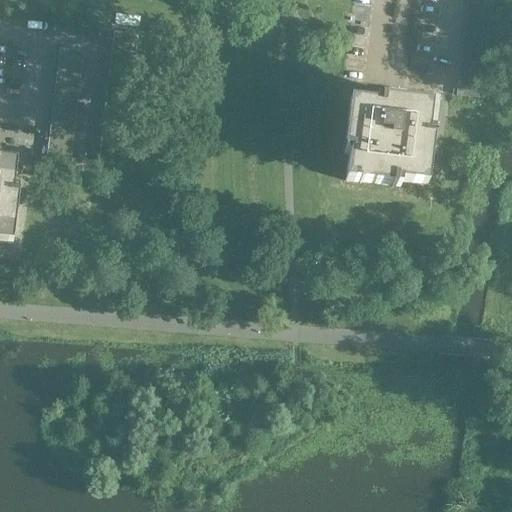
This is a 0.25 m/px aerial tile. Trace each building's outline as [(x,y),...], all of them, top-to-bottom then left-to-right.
[(482,0),(467,0),(467,10),(490,12),(492,1),(482,0)] [(467,10),(465,22),(489,25),(490,12),(467,10)] [(139,18),(115,15),(114,25),(138,28),(139,18)] [(465,22),(464,34),(487,37),(489,25),(465,22)] [(137,33),(113,30),(112,42),(136,45),(137,33)] [(464,34),(462,47),(486,50),(487,37),(464,34)] [(136,45),(112,42),(111,54),(134,57),(136,45)] [(462,47),(461,59),(484,61),(486,50),(462,47)] [(83,51),(59,48),(58,60),(81,63),(83,51)] [(134,57),(111,54),(109,66),(133,69),(134,57)] [(461,59),(459,71),(483,74),(484,61),(461,59)] [(81,63),(58,60),(56,72),(80,75),(81,63)] [(133,69),(109,66),(108,78),(132,81),(133,69)] [(459,71),(457,83),(481,86),(483,74),(459,71)] [(80,75),(56,72),(55,84),(79,87),(80,75)] [(132,81),(108,78),(106,90),(130,93),(132,81)] [(457,83),(456,95),(480,98),(481,86),(457,83)] [(79,87),(55,84),(53,96),(77,98),(79,87)] [(130,93),(106,90),(105,102),(129,105),(130,93)] [(429,104),(349,94),(343,154),(348,155),(345,181),(399,187),(400,182),(426,185),(432,131),(427,130),(429,104)] [(77,98),(53,96),(52,108),(76,110),(77,98)] [(129,105),(105,102),(104,114),(127,117),(129,105)] [(76,110),(52,108),(50,119),(74,122),(76,110)] [(127,117),(104,114),(102,126),(126,128),(127,117)] [(74,122),(50,119),(49,131),(73,134),(74,122)] [(126,128),(102,126),(101,137),(125,140),(126,128)] [(73,134),(49,131),(48,143),(72,146),(73,134)] [(125,140),(101,137),(99,149),(123,152),(125,140)] [(72,146),(48,143),(46,156),(70,158),(72,146)] [(123,152),(99,149),(98,162),(122,165),(123,152)] [(0,242),(12,244),(13,226),(17,197),(17,194),(17,190),(12,189),(15,163),(0,161),(1,155),(0,154),(0,242)]
